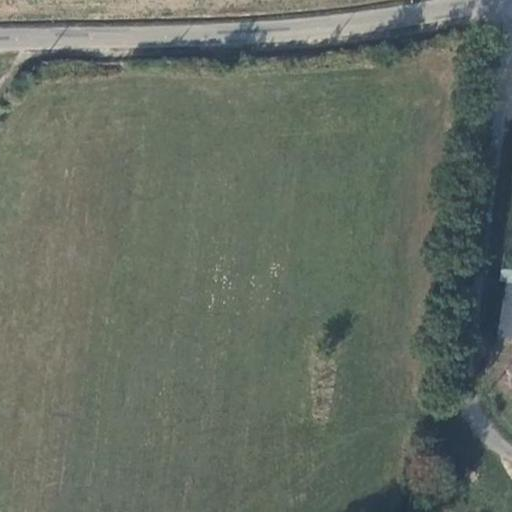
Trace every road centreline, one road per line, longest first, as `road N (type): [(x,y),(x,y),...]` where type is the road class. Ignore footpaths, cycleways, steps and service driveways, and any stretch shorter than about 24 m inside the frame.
road 1 (unclassified): [(0,39),(260,33),(489,0)]
road 2 (unclassified): [(511,64),(470,323),(475,374),(494,423),(511,439)]
